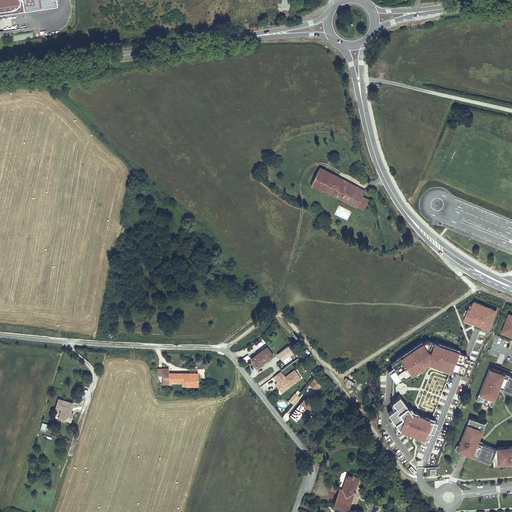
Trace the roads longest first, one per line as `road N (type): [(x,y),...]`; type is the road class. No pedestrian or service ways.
road 1 (residential): [(305,511),(318,474),(225,351),(0,336)]
road 2 (primary): [(249,37),(0,73)]
road 3 (track): [(214,349),(274,296),(304,173),(314,164),(340,173)]
road 4 (tertiary): [(401,207),(441,254),(511,291)]
road 5 (tertiary): [(511,284),(462,259),(401,207)]
